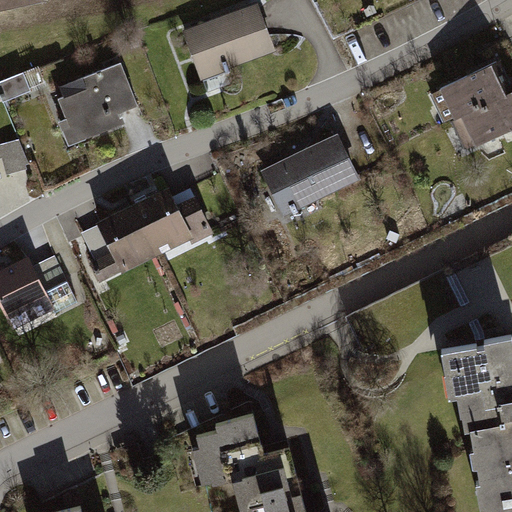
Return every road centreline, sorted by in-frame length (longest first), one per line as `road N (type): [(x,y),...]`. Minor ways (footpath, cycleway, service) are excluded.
road 1 (residential): [(0,470),(511,215)]
road 2 (residential): [(0,234),(137,163),(324,94),(508,0)]
